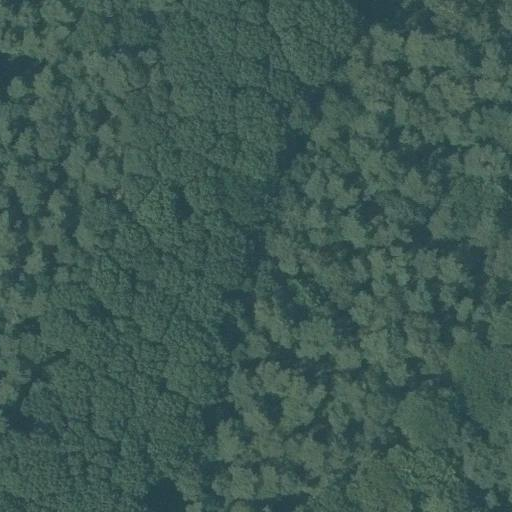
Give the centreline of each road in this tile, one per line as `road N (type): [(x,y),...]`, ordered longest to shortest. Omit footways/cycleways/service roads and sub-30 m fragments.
road 1 (track): [(166,511),(370,0)]
road 2 (track): [(511,352),(344,511)]
